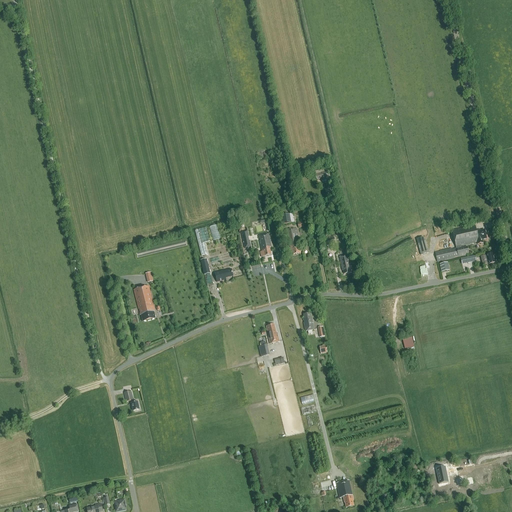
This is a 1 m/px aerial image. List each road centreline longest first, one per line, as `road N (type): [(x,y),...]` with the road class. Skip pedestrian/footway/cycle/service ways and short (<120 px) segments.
road 1 (residential): [(136,511),(109,380),(122,367),(207,326),(316,295),(376,296),(511,267)]
road 2 (track): [(109,380),(100,371),(12,0)]
road 3 (tertiary): [(511,267),(447,0)]
road 4 (unknown): [(291,302),(332,467)]
road 5 (track): [(109,380),(0,431)]
